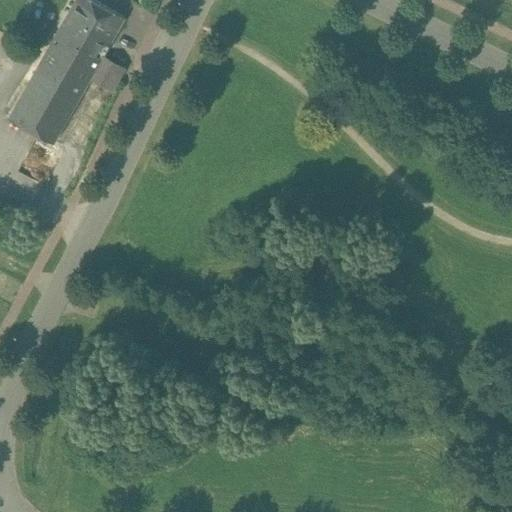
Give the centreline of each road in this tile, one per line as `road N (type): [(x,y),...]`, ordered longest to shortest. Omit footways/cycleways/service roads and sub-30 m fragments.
road 1 (residential): [(199,0),(13,377),(0,469)]
road 2 (residential): [(511,69),(366,0)]
